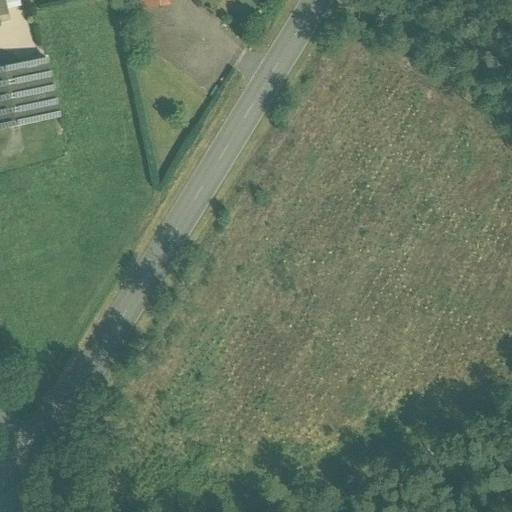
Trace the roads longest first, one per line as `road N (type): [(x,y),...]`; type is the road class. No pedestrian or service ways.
road 1 (primary): [(30,471),(317,0)]
road 2 (track): [(511,421),(280,511)]
